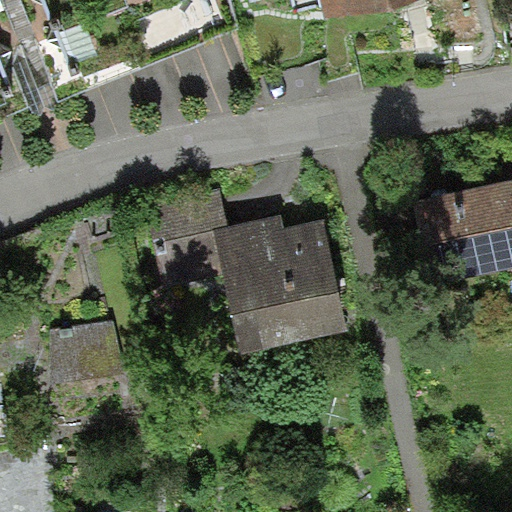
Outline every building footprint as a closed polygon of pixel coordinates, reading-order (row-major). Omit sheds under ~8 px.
[(0,0),(0,119),(41,104),(0,0)] [(21,0),(62,103),(240,33),(226,0),(21,0)] [(320,0),(325,16),(390,0),(320,0)] [(511,182),(420,203),(438,285),(511,268),(511,182)] [(349,332),(327,221),(284,229),(282,218),(229,229),(220,187),(145,201),(162,289),(222,277),(238,354),(349,332)] [(115,323),(55,333),(51,385),(125,371),(115,323)]
